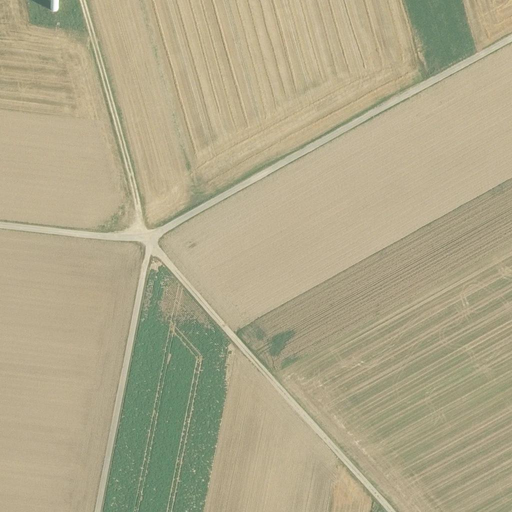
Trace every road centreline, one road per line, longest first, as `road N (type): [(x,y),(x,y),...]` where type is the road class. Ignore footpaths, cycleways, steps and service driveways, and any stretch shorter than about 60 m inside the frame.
road 1 (track): [(511,39),(148,237)]
road 2 (track): [(389,511),(148,237)]
road 3 (track): [(95,511),(148,237)]
road 4 (track): [(148,237),(81,0)]
road 5 (track): [(148,237),(0,226)]
